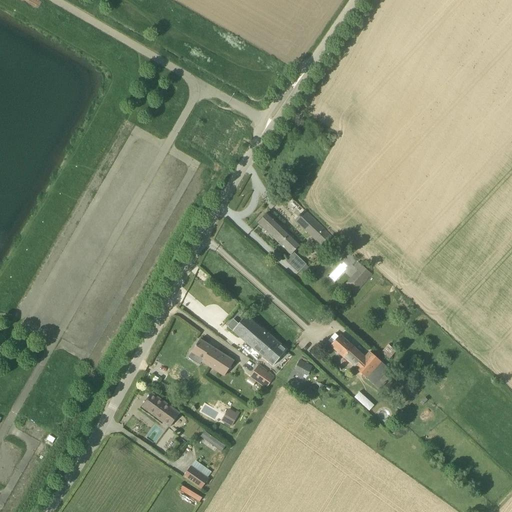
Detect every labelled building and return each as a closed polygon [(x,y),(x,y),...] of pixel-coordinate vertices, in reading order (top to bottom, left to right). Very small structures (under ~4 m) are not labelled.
[(323,247),(332,237),(325,231),(326,231),(305,211),(301,215),(298,212),(296,215),(299,217),(295,221),(316,241),(317,241),(323,247)] [(267,213),(258,223),(275,240),(291,255),(301,245),(267,213)] [(355,294),(372,275),(357,262),(353,266),(358,271),(345,285),(355,294)] [(304,274),(310,268),(306,265),(301,270),(304,274)] [(239,324),(233,331),(246,342),(274,366),(287,350),(246,315),(239,324)] [(233,331),(239,324),(234,320),(227,327),(233,331)] [(354,348),(352,347),(352,346),(340,335),(330,346),(343,357),(355,368),(374,385),(388,369),(370,352),(363,360),(352,350),(354,348)] [(192,352),(188,358),(200,365),(202,362),(225,376),(234,362),(200,340),(192,352)] [(307,376),(312,367),(300,360),(294,369),(307,376)] [(258,366),(250,377),(256,382),(266,389),(274,377),(258,366)] [(203,377),(199,382),(204,386),(208,381),(203,377)] [(250,377),(247,382),(253,387),(256,382),(250,377)] [(369,411),(375,405),(360,391),(354,397),(369,411)] [(142,406),(170,427),(180,414),(151,394),(142,406)] [(237,411),(236,413),(228,409),(221,421),(231,427),(240,413),(237,411)] [(205,431),(201,436),(222,451),(225,446),(205,431)] [(201,489),(208,479),(191,466),(184,476),(201,489)] [(183,485),(180,490),(200,501),(203,496),(183,485)]
